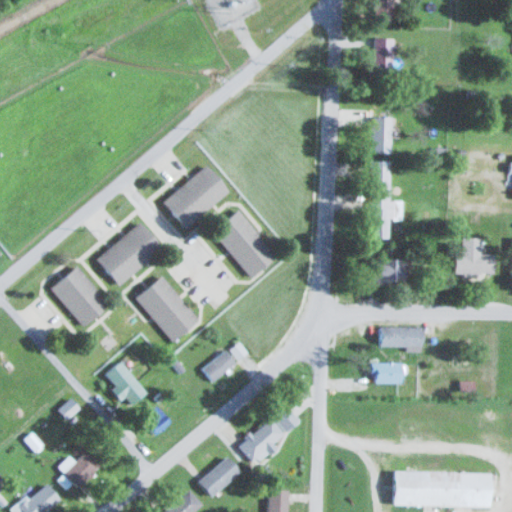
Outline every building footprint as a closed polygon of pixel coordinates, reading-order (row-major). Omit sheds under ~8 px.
[(372,0),(372,18),(392,18),(391,0),(372,0)] [(391,36),(371,36),(371,72),(391,72),(391,36)] [(389,115),(369,115),(369,151),(389,151),(389,115)] [(368,160),(368,240),(387,240),(387,218),(400,218),(400,199),(388,199),(388,160),(368,160)] [(182,226),(227,190),(205,163),(161,199),(182,226)] [(248,276),(275,254),(237,208),(211,229),(248,276)] [(94,256),(116,284),(161,246),(138,219),(94,256)] [(453,272),(492,272),(491,252),(479,252),(479,236),(459,236),(459,252),(452,252),(453,272)] [(403,279),(403,257),(368,257),(368,279),(403,279)] [(75,264),(48,286),(80,325),(107,304),(75,264)] [(169,341),(197,319),(161,273),(133,295),(169,341)] [(404,345),(404,349),(419,349),(419,325),(378,325),(378,345),(404,345)] [(211,380),(234,361),(223,348),(200,368),(211,380)] [(120,396),(121,395),(129,404),(144,392),(118,360),(102,374),(120,396)] [(399,381),(399,361),(369,361),(369,381),(399,381)] [(139,418),(154,433),(168,419),(153,404),(139,418)] [(252,462),(283,433),(268,416),(236,444),(252,462)] [(79,487),(99,463),(82,449),(62,472),(79,487)] [(196,481),(210,495),(238,469),(224,454),(196,481)] [(489,505),(489,470),(392,469),(391,504),(489,505)] [(39,511),(58,503),(48,484),(9,504),(13,511),(39,511)] [(160,511),(189,511),(199,501),(184,487),(160,511)] [(285,511),(286,488),(267,487),(265,511),(285,511)]
